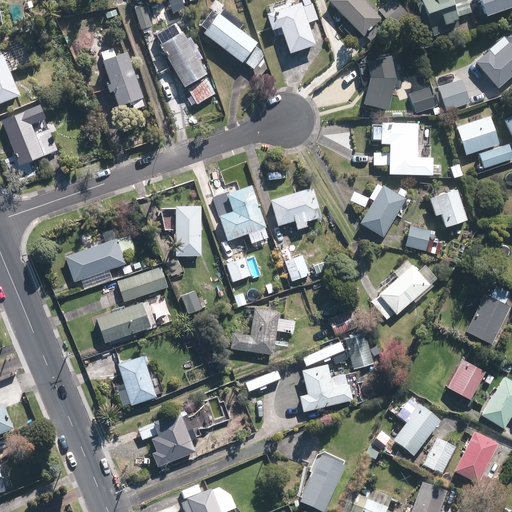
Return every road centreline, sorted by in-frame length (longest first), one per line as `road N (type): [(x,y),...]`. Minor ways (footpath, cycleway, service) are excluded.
road 1 (residential): [(286,120),(0,219)]
road 2 (secondary): [(0,250),(105,511)]
